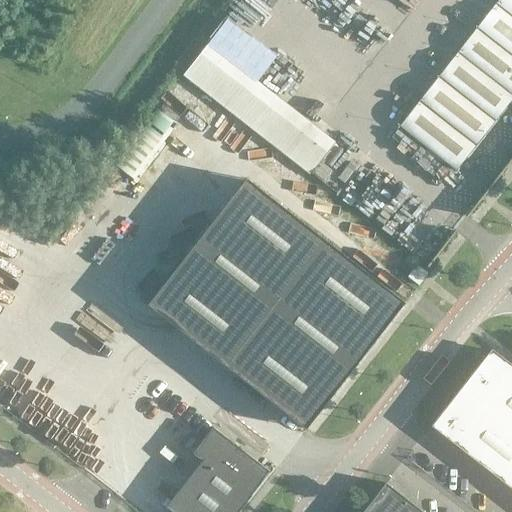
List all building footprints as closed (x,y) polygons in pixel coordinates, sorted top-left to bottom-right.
[(457,170),(511,99),(511,0),(498,0),(400,126),(457,170)] [(335,143),(209,44),(184,75),(310,174),(335,143)] [(306,429),(405,303),(247,179),(148,305),(306,429)] [(419,285),(428,273),(417,264),(407,277),(419,285)] [(431,426),(432,427),(511,489),(511,366),(491,351),(478,368),(477,368),(431,426)] [(171,511),(238,511),(270,472),(213,427),(193,453),(202,460),(166,508),(171,511)] [(423,511),(386,483),(363,511),(423,511)]
